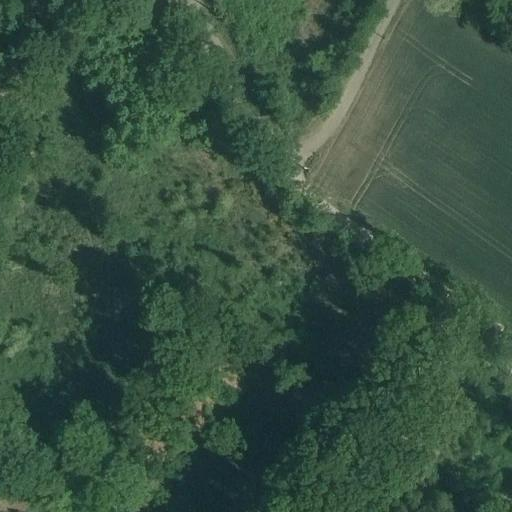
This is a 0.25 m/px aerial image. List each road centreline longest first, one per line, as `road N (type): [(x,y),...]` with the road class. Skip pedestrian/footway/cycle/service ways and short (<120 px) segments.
road 1 (track): [(277,173),(511,345)]
road 2 (track): [(277,173),(307,144),(388,0)]
road 3 (track): [(185,0),(277,173)]
